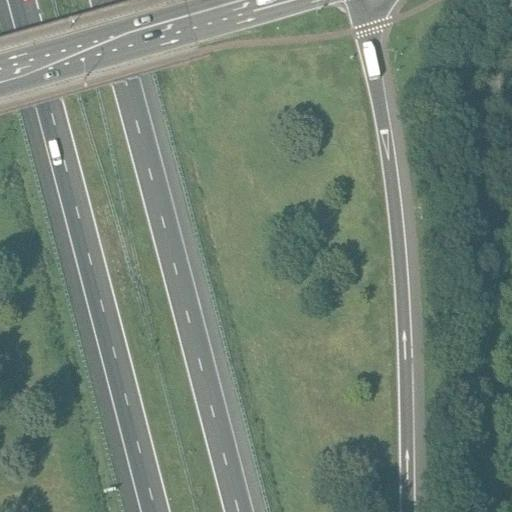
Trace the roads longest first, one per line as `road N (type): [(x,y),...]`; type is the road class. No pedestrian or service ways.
road 1 (motorway): [(20,0),(153,511)]
road 2 (motorway): [(235,511),(102,0)]
road 3 (motorway): [(406,511),(396,232),(355,0)]
road 4 (secondary): [(0,75),(270,0)]
